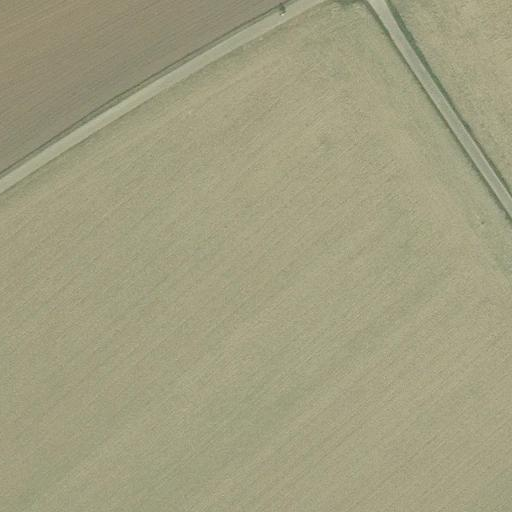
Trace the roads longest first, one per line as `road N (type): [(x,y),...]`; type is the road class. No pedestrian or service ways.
road 1 (unclassified): [(312,0),(183,70),(0,187)]
road 2 (unclassified): [(374,0),(511,201)]
